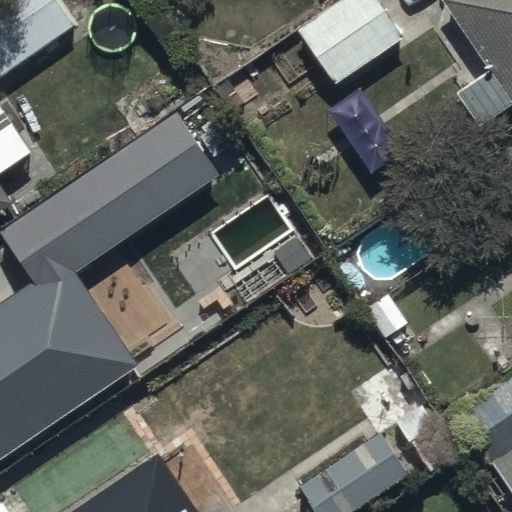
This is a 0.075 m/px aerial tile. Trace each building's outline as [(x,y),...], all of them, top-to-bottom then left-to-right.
[(0,0),(0,73),(77,20),(62,0),(0,0)] [(387,0),(328,0),(298,21),(337,79),(408,30),(387,0)] [(511,0),(450,0),(493,63),(461,85),(483,117),(511,97),(511,0)] [(0,234),(32,281),(0,303),(0,457),(138,364),(76,274),(221,175),(178,112),(0,231),(0,234)] [(0,170),(0,203),(16,193),(0,170)] [(511,370),(459,407),(511,483),(511,370)] [(323,511),(338,511),(411,465),(382,422),(300,476),(323,511)] [(207,511),(160,442),(56,511),(207,511)]
